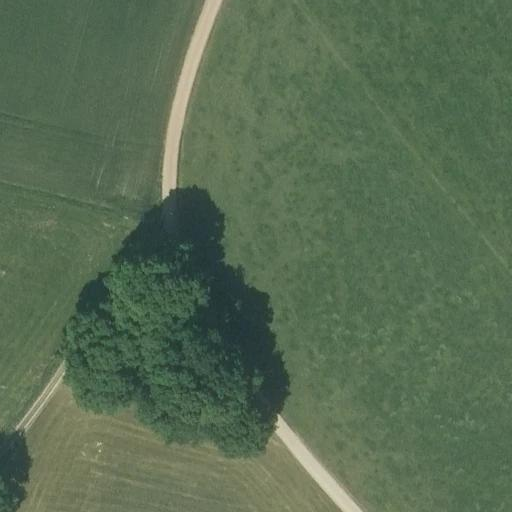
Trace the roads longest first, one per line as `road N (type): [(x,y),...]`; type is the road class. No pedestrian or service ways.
road 1 (track): [(351,511),(253,396),(197,309),(168,225)]
road 2 (track): [(0,452),(150,239),(168,225)]
road 3 (track): [(168,225),(165,169),(176,97),(211,0)]
